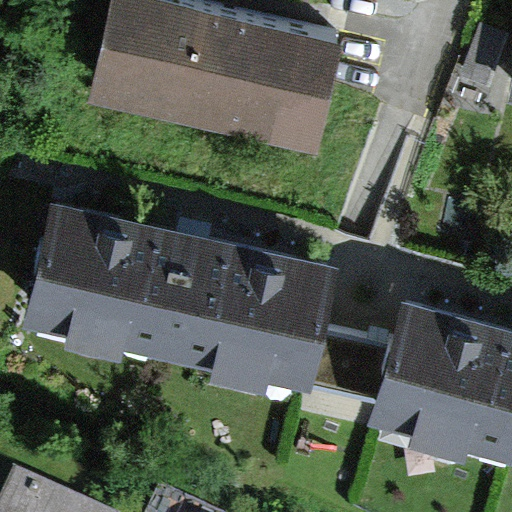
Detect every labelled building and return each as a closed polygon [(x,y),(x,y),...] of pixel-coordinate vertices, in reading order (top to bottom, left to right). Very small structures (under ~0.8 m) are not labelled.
[(343,34),(195,0),(117,0),(95,100),(316,150),(343,34)] [(336,264),(57,199),(26,327),(67,337),(63,353),(118,365),(122,349),(212,370),(209,382),(263,394),(266,382),(307,391),(308,385),(321,332),(336,264)] [(511,330),(401,301),(389,347),(374,400),(367,427),(409,438),(404,454),(463,470),(466,455),(511,467),(511,330)] [(308,385),(374,400),(389,347),(321,332),(308,385)] [(117,511),(16,467),(0,502),(0,511),(117,511)]
